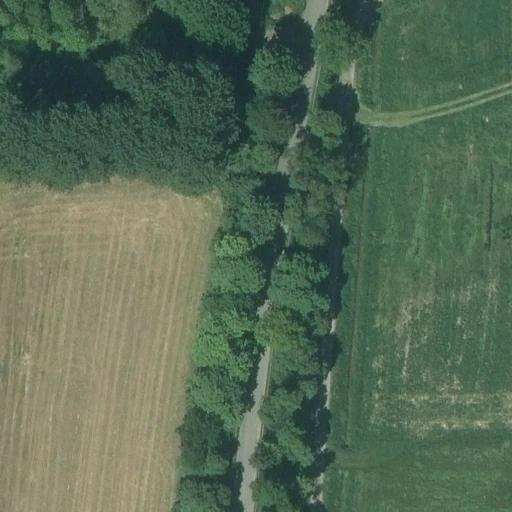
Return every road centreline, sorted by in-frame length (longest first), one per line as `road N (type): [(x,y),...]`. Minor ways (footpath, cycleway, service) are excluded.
road 1 (unclassified): [(243,511),(264,313),(319,0)]
road 2 (track): [(315,511),(348,49),(370,0)]
road 3 (track): [(83,10),(311,46)]
